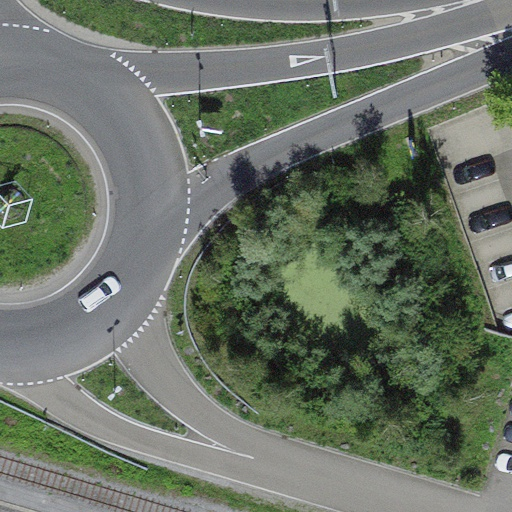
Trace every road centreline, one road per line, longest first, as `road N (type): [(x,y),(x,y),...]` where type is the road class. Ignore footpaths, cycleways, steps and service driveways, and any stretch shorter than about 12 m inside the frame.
road 1 (primary): [(511,3),(348,50),(164,74),(101,94)]
road 2 (primary): [(154,222),(350,118),(511,53)]
road 3 (primary): [(0,346),(35,346),(97,320),(140,271),(154,222)]
road 4 (motorway): [(377,0),(232,0)]
road 5 (primary): [(154,222),(147,157),(101,94)]
